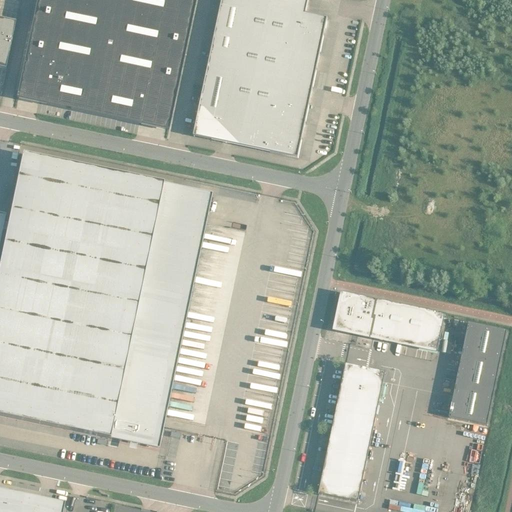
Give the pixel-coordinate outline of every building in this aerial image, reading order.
[(170,123),(180,74),(195,0),(36,0),(28,41),(17,91),(170,123)] [(221,0),(193,136),(298,158),(327,18),(306,13),(308,0),(221,0)] [(14,24),(0,21),(0,54),(8,56),(14,24)] [(6,230),(0,258),(0,415),(109,439),(109,438),(111,439),(112,437),(118,439),(118,440),(121,441),(121,439),(127,441),(127,442),(130,443),(130,441),(136,443),(136,444),(139,445),(139,443),(146,445),(145,446),(148,446),(148,445),(157,447),(159,438),(161,438),(165,417),(206,223),(210,202),(211,193),(204,192),(204,191),(22,154),(7,223),(6,230)] [(356,333),(437,350),(445,314),(341,292),(340,295),(343,295),(342,299),(336,329),(349,331),(356,333)] [(452,403),(449,417),(487,425),(507,331),(469,323),(454,396),(453,404),(452,403)] [(346,364),(319,493),(358,502),(386,372),(346,364)] [(0,511),(62,511),(65,502),(52,499),(51,499),(17,492),(16,491),(16,492),(9,491),(9,490),(8,490),(0,488),(0,511)]
